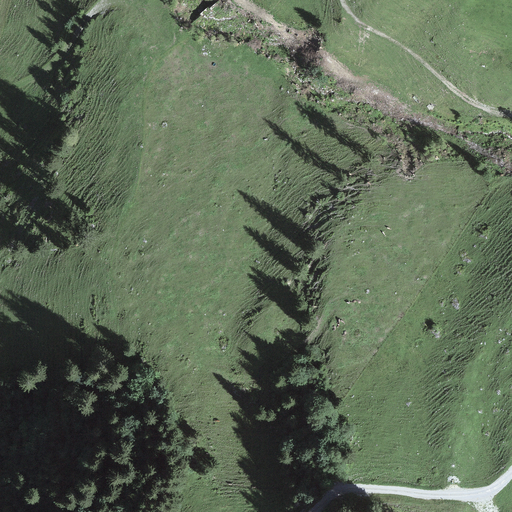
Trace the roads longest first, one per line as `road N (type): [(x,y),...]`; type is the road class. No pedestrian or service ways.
road 1 (track): [(312,511),(336,494),(385,485),(482,499),(511,471)]
road 2 (track): [(511,110),(487,110),(357,18),(347,0)]
